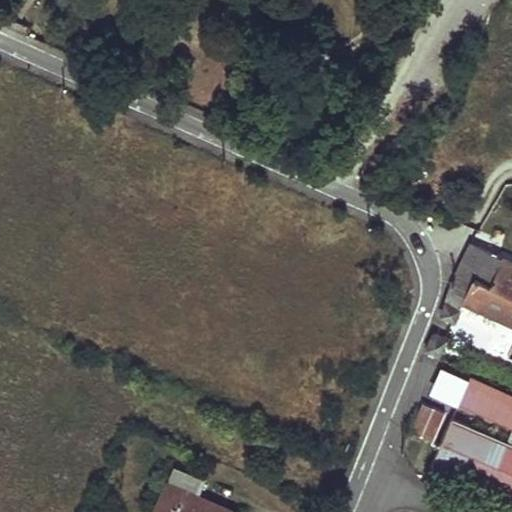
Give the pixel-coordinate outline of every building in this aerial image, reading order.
[(511,221),(502,216),(497,228),(511,234),(511,221)] [(511,245),(511,234),(497,228),(493,237),(511,245)] [(511,260),(471,241),(451,286),(443,308),(442,309),(442,310),(442,311),(443,312),(444,314),(445,315),(452,318),(456,319),(461,307),(475,313),(478,306),(511,321),(511,260)] [(426,348),(439,355),(448,338),(444,336),(438,333),(436,333),(434,333),(433,333),(433,334),(432,335),(426,348)] [(511,391),(472,374),(460,399),(511,422),(511,391)] [(423,399),(411,429),(437,439),(449,409),(423,399)] [(511,443),(507,442),(451,418),(433,461),(511,494),(511,443)] [(174,468),(155,511),(236,511),(237,511),(196,494),(202,480),(174,468)]
